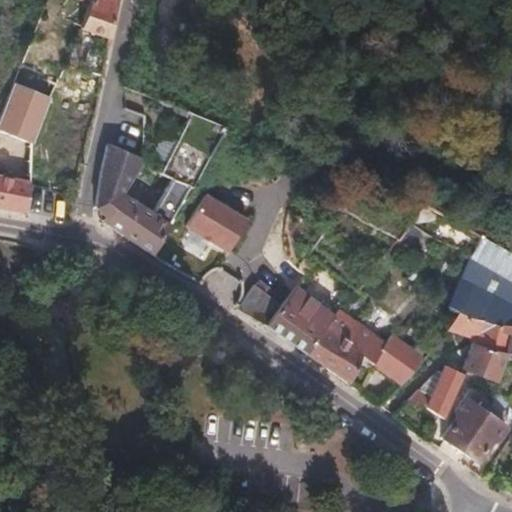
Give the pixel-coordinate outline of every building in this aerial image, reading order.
[(89,0),(79,30),(111,38),(118,0),(89,0)] [(6,177),(0,175),(0,206),(25,211),(30,168),(36,169),(39,149),(47,116),(60,82),(43,75),(37,90),(13,81),(11,87),(0,111),(0,131),(18,137),(13,151),(21,153),(21,158),(10,155),(6,177)] [(166,181),(161,188),(181,199),(219,127),(190,115),(155,175),(166,181)] [(102,215),(100,219),(122,235),(152,253),(181,199),(161,188),(148,211),(119,191),(136,159),(106,142),(92,206),(102,215)] [(243,217),(200,194),(182,227),(225,250),(243,217)] [(511,259),(477,240),(444,307),(451,312),(511,322),(511,259)] [(279,295),(252,279),(236,306),(262,323),(279,295)] [(332,314),(292,285),(263,323),(305,353),(323,327),(332,314)] [(444,335),(449,329),(474,336),(471,344),(503,350),(511,337),(511,322),(451,312),(438,333),(444,335)] [(364,354),(323,327),(305,353),(347,382),(362,358),(364,354)] [(503,350),(471,344),(462,367),(465,369),(494,380),(496,377),(503,361),(507,361),(511,360),(511,358),(511,337),(503,350)] [(364,354),(362,358),(403,382),(413,371),(373,342),(364,354)] [(412,403),(417,399),(441,417),(463,374),(446,363),(437,380),(431,393),(419,387),(407,398),(412,403)] [(470,387),(453,410),(454,416),(440,435),(458,448),(490,402),(470,387)] [(497,395),(491,402),(487,408),(495,414),(497,416),(507,401),(497,395)] [(491,402),(490,402),(458,448),(474,460),(489,440),(494,441),(502,429),(491,420),(495,414),(487,408),(491,402)]
